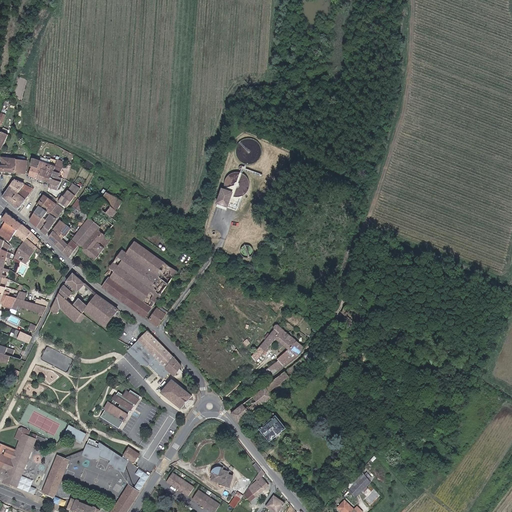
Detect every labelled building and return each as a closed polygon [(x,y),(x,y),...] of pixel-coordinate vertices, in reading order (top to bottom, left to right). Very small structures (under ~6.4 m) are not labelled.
[(10,133),(3,129),(2,129),(1,130),(0,132),(0,146),(3,148),(10,133)] [(20,157),(3,156),(4,164),(0,163),(0,170),(27,173),(29,159),(30,158),(27,158),(20,157)] [(32,166),(35,167),(40,168),(43,161),(34,158),(32,166)] [(43,161),(40,168),(43,170),(40,178),(46,180),(49,171),(48,171),(51,164),(43,161)] [(55,173),(57,168),(57,166),(51,164),(48,171),(49,171),(54,174),(55,173)] [(40,168),(35,167),(31,175),(40,178),(43,170),(40,168)] [(55,173),(54,174),(53,177),(63,181),(64,177),(63,176),(63,175),(61,174),(62,171),(57,168),(55,173)] [(49,171),(46,180),(52,182),(53,177),(54,174),(49,171)] [(53,177),(52,182),(53,182),(51,186),(60,189),(63,181),(53,177)] [(15,180),(11,185),(19,191),(23,187),(25,184),(15,180)] [(74,182),(72,186),(79,191),(81,187),(74,182)] [(35,188),(25,184),(23,187),(32,193),(35,188)] [(32,193),(23,187),(19,191),(11,185),(4,196),(19,209),(32,193)] [(69,189),(76,194),(79,191),(72,186),(69,189)] [(234,191),(223,187),(218,201),(229,206),(234,191)] [(68,205),(76,194),(69,189),(67,192),(65,195),(64,194),(60,199),(68,205)] [(51,208),(49,210),(52,212),(59,203),(47,194),(42,200),(51,208)] [(101,226),(84,248),(98,259),(114,238),(108,234),(120,219),(116,215),(122,207),(107,196),(91,218),(101,226)] [(44,216),(49,210),(51,208),(42,200),(38,205),(41,207),(37,212),(43,218),(44,216)] [(52,212),(59,217),(66,208),(59,203),(52,212)] [(89,214),(79,207),(76,211),(86,218),(89,214)] [(49,210),(44,216),(49,220),(53,224),(59,217),(52,212),(49,210)] [(7,221),(17,229),(23,223),(9,212),(3,218),(4,219),(7,221)] [(32,220),(37,225),(43,218),(37,212),(32,220)] [(43,218),(37,225),(41,229),(49,220),(44,216),(43,218)] [(82,247),(84,248),(101,226),(91,218),(81,231),(78,235),(66,250),(65,251),(72,257),(81,246),(82,247)] [(53,224),(49,220),(41,229),(46,233),(53,224)] [(17,229),(7,221),(5,224),(0,230),(0,232),(4,235),(8,230),(14,235),(17,229)] [(62,247),(74,232),(78,235),(81,231),(79,229),(78,231),(77,230),(79,227),(72,222),(70,226),(67,223),(55,239),(62,247)] [(28,227),(23,223),(17,229),(25,236),(23,239),(37,249),(39,247),(30,240),(35,234),(28,227)] [(20,246),(18,250),(17,254),(16,255),(23,259),(28,263),(37,249),(23,239),(25,236),(17,229),(14,235),(10,239),(14,242),(20,246)] [(4,235),(10,239),(14,235),(8,230),(4,235)] [(78,235),(74,232),(62,247),(66,250),(78,235)] [(43,239),(37,234),(32,240),(38,245),(43,239)] [(20,246),(14,242),(11,246),(18,250),(20,246)] [(178,272),(136,243),(129,254),(112,278),(105,288),(148,318),(178,272)] [(0,254),(9,256),(10,250),(3,246),(0,244),(0,254)] [(73,258),(82,247),(81,246),(72,257),(73,258)] [(204,264),(184,249),(176,259),(197,274),(204,264)] [(129,254),(125,251),(108,275),(112,278),(129,254)] [(0,265),(6,267),(9,256),(0,254),(0,265)] [(23,259),(16,255),(15,259),(12,268),(17,272),(23,259)] [(0,275),(8,278),(9,275),(5,274),(5,270),(11,271),(11,268),(6,267),(0,265),(0,275)] [(63,299),(81,312),(83,309),(96,292),(71,272),(63,283),(66,284),(68,282),(78,290),(74,294),(62,285),(57,294),(63,299)] [(11,279),(8,278),(0,275),(0,285),(8,287),(11,279)] [(7,291),(8,287),(0,285),(0,293),(19,299),(20,296),(7,291)] [(96,292),(83,309),(102,325),(116,307),(96,292)] [(27,301),(19,299),(0,293),(0,308),(2,302),(6,303),(5,307),(7,308),(13,310),(14,308),(17,309),(18,306),(41,313),(40,316),(45,317),(49,310),(50,308),(42,306),(38,304),(27,301)] [(22,293),(20,296),(19,299),(27,301),(29,295),(22,293)] [(71,317),(74,320),(81,312),(63,299),(57,294),(52,304),(58,308),(68,315),(71,317)] [(58,308),(52,304),(52,305),(50,308),(49,310),(56,313),(58,308)] [(350,307),(344,314),(356,324),(362,317),(350,307)] [(166,314),(158,308),(150,319),(158,325),(165,316),(166,314)] [(81,312),(74,320),(78,321),(84,314),(81,312)] [(368,320),(363,316),(362,317),(356,324),(361,328),(368,320)] [(37,332),(40,327),(34,324),(31,329),(33,332),(36,331),(37,332)] [(279,328),(277,327),(273,331),(275,333),(272,336),(270,335),(263,343),(264,345),(253,358),(256,362),(257,363),(278,342),(290,351),(276,362),(277,364),(265,373),(270,378),(298,358),(305,349),(279,328)] [(20,340),(24,333),(18,330),(15,338),(20,340)] [(140,341),(137,344),(144,350),(146,348),(152,354),(146,362),(164,380),(171,372),(174,375),(181,365),(170,351),(149,331),(143,336),(140,341)] [(35,338),(24,332),(24,333),(20,340),(31,344),(35,338)] [(140,341),(143,336),(133,347),(134,347),(137,344),(140,341)] [(0,352),(12,357),(15,358),(18,351),(0,344),(0,352)] [(144,350),(137,344),(134,347),(133,347),(129,351),(144,365),(146,362),(152,354),(146,348),(144,350)] [(0,361),(9,364),(12,357),(0,352),(0,361)] [(304,360),(307,364),(308,365),(319,357),(313,352),(304,360)] [(307,364),(304,360),(290,371),(256,397),(233,414),(243,428),(247,424),(244,421),(275,397),(272,392),(292,377),(292,376),(307,364)] [(193,394),(172,378),(161,392),(182,408),(193,394)] [(130,408),(132,405),(133,406),(135,402),(136,403),(141,395),(130,388),(126,395),(118,390),(116,394),(117,395),(115,399),(114,398),(106,410),(105,409),(100,417),(119,428),(131,409),(130,408)] [(288,428),(276,413),(260,427),(272,442),(288,428)] [(71,420),(60,414),(58,418),(68,424),(71,420)] [(85,436),(68,427),(64,436),(81,444),(85,436)] [(0,472),(0,482),(9,485),(10,484),(17,487),(35,439),(35,438),(30,436),(28,436),(29,431),(21,428),(18,429),(15,438),(19,440),(15,450),(0,443),(0,467),(2,468),(0,472)] [(128,461),(122,457),(99,443),(98,445),(94,444),(95,442),(89,439),(86,445),(102,451),(100,456),(111,460),(118,463),(116,468),(123,471),(124,469),(128,461)] [(86,445),(84,451),(82,454),(95,460),(97,460),(98,459),(100,456),(102,451),(86,445)] [(123,457),(133,463),(134,461),(135,462),(140,454),(128,447),(123,457)] [(82,454),(84,451),(70,457),(67,459),(69,460),(82,454)] [(67,459),(57,455),(42,492),(54,496),(69,460),(67,459)] [(262,468),(257,462),(253,466),(259,474),(262,468)] [(230,470),(223,464),(222,465),(221,468),(220,470),(217,470),(214,471),(213,474),(214,474),(213,479),(222,482),(221,483),(230,486),(235,473),(234,473),(233,473),(229,471),(230,470)] [(133,485),(124,469),(123,471),(130,485),(133,486),(133,485)] [(213,474),(214,471),(210,469),(211,479),(221,483),(222,482),(213,479),(214,474),(213,474)] [(142,476),(134,471),(131,477),(134,485),(140,489),(149,474),(144,472),(142,476)] [(194,487),(172,473),(167,482),(188,496),(194,487)] [(369,481),(363,474),(347,490),(354,497),(369,481)] [(269,484),(263,476),(252,485),(255,488),(252,491),(256,495),(269,484)] [(31,486),(19,482),(17,487),(28,492),(31,486)] [(133,486),(130,485),(113,511),(126,511),(140,491),(133,486)] [(214,511),(221,504),(198,490),(193,499),(213,511),(214,511)] [(244,494),(239,490),(237,492),(235,495),(230,503),(236,506),(240,500),(244,494)] [(286,502),(274,495),(267,505),(275,511),(277,511),(279,511),(281,511),(286,502)] [(101,511),(102,510),(76,499),(71,509),(79,511),(101,511)] [(358,511),(347,501),(340,508),(343,511),(358,511)]
